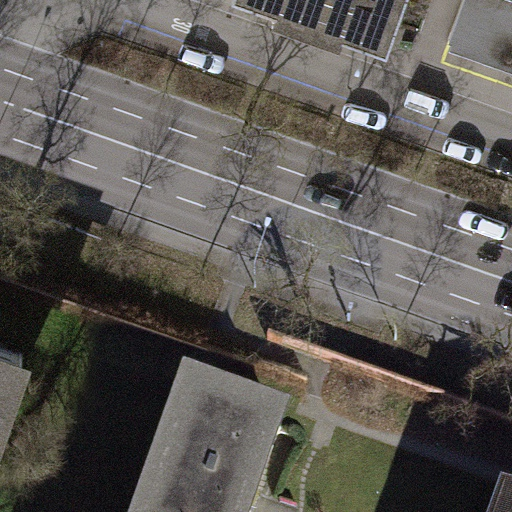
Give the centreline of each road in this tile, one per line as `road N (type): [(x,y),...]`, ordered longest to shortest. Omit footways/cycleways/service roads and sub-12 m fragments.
road 1 (secondary): [(0,106),(511,286)]
road 2 (unclassified): [(511,146),(97,0)]
